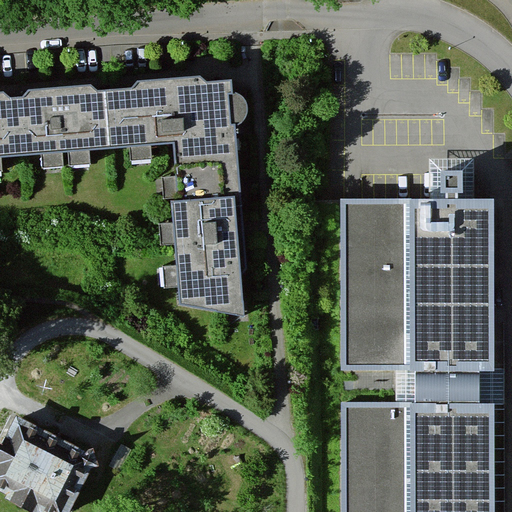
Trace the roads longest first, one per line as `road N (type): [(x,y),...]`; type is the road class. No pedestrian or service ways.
road 1 (residential): [(511,69),(482,34),(417,8),(0,35)]
road 2 (residential): [(0,395),(96,443),(183,382)]
road 3 (residential): [(295,511),(294,461),(282,442),(183,382)]
road 4 (residential): [(183,382),(99,330),(68,326)]
